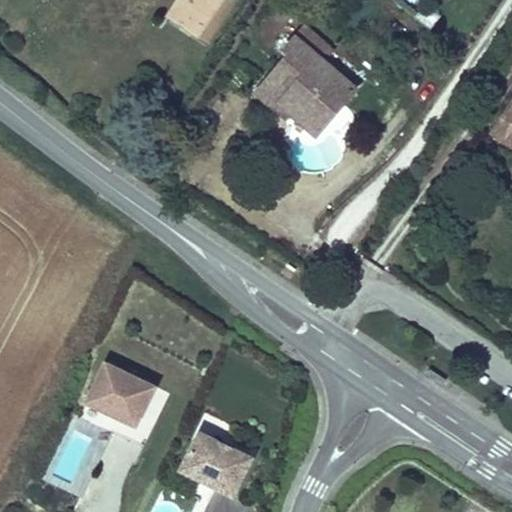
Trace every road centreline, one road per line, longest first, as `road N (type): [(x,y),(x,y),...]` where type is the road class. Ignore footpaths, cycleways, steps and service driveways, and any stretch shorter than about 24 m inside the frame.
road 1 (unknown): [(511,4),(430,134),(343,236),(344,256),(377,296),(481,134)]
road 2 (tertiary): [(396,375),(159,220)]
road 3 (tertiary): [(159,220),(201,266),(358,386)]
road 4 (tertiary): [(0,106),(159,220)]
road 5 (tertiary): [(511,452),(396,375)]
road 6 (tertiary): [(398,412),(511,482)]
